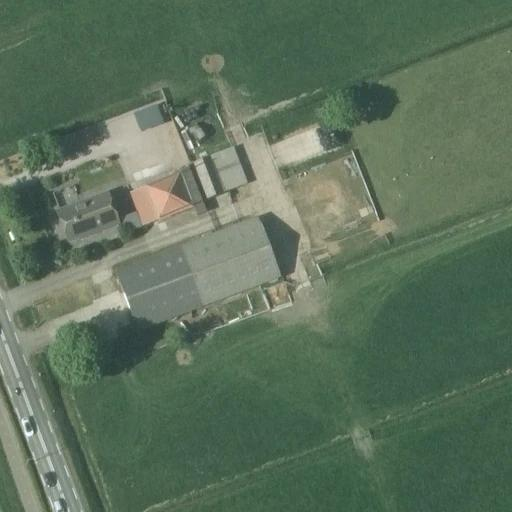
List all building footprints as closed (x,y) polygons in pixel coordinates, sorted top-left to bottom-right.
[(206,200),(247,186),(232,149),(210,157),(193,164),(206,200)] [(158,223),(193,210),(180,174),(145,187),(151,207),(158,223)] [(68,243),(118,224),(107,194),(57,213),(68,243)] [(129,217),(135,232),(142,230),(136,214),(129,217)] [(138,332),(210,305),(279,279),(257,219),(116,272),(138,332)]
